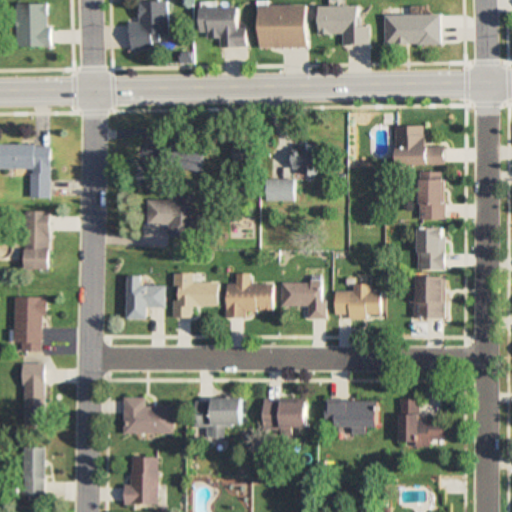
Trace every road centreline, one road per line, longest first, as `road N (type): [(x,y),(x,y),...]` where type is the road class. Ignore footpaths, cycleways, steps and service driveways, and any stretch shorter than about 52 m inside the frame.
road 1 (tertiary): [(511,79),(0,86)]
road 2 (residential): [(88,0),(85,511)]
road 3 (residential): [(482,511),(482,0)]
road 4 (residential): [(89,358),(484,357)]
